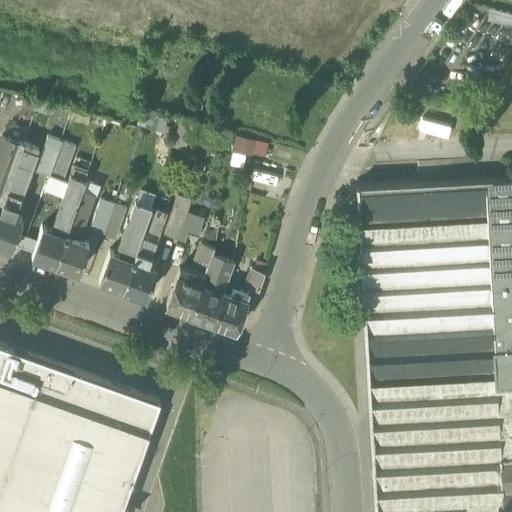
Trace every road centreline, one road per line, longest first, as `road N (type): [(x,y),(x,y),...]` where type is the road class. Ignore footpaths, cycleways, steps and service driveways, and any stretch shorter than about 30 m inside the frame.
road 1 (residential): [(265,351),(343,133),(442,0)]
road 2 (residential): [(0,271),(153,324),(265,351)]
road 3 (residential): [(341,511),(335,416),(309,381),(265,351)]
